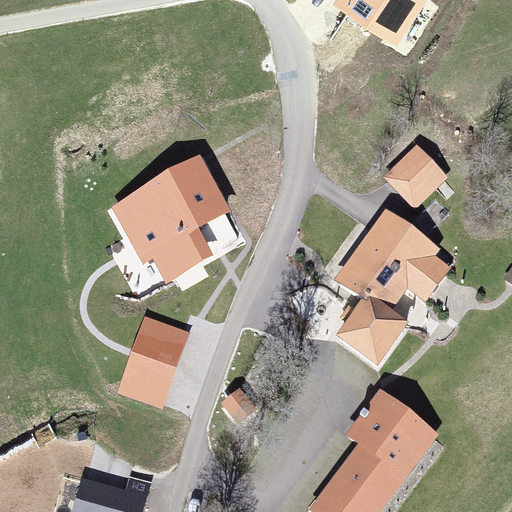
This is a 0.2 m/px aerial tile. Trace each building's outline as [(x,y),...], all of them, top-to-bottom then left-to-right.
[(341,0),(399,41),(428,0),(341,0)] [(205,169),(114,217),(159,301),(208,275),(193,247),(235,225),(205,169)] [(344,280),(371,299),(342,342),(383,370),(414,324),(392,309),(433,250),(386,218),(344,280)] [(163,408),(186,336),(143,323),(121,394),(163,408)] [(308,511),(375,511),(426,436),(381,405),(308,511)] [(141,511),(145,501),(82,485),(75,511),(141,511)]
